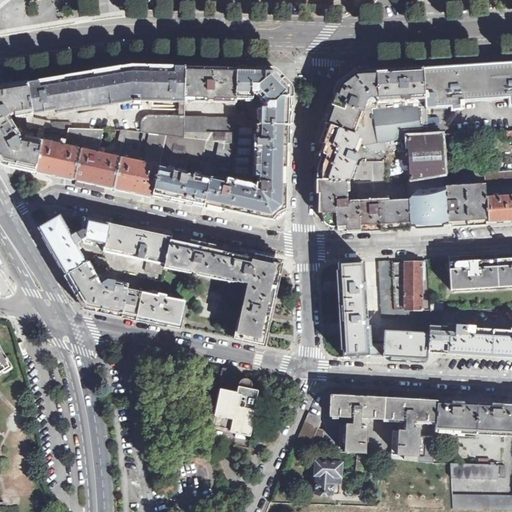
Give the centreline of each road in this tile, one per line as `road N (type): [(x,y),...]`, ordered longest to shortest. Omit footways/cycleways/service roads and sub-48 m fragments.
road 1 (secondary): [(0,46),(149,29),(338,36)]
road 2 (residential): [(0,218),(63,193),(303,246)]
road 3 (residential): [(56,316),(309,371)]
road 4 (residential): [(338,36),(307,131),(303,246)]
road 5 (residential): [(511,236),(303,246)]
road 6 (residential): [(309,371),(511,381)]
road 7 (tertiary): [(98,511),(84,397),(56,316)]
road 8 (residential): [(249,511),(309,371)]
road 9 (residential): [(303,246),(309,371)]
